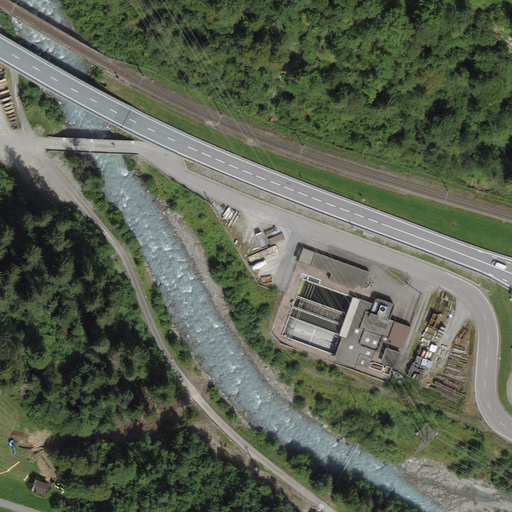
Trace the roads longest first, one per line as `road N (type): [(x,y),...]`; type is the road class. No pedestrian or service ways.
road 1 (residential): [(511,430),(486,396),(484,316),(455,285),(214,192),(145,150),(0,139)]
road 2 (primary): [(441,246),(169,138),(0,45)]
